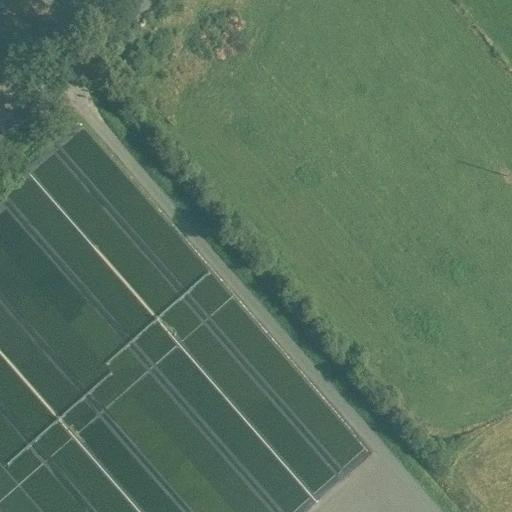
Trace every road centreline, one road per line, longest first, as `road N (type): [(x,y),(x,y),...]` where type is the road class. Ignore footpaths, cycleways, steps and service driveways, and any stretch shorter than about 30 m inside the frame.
road 1 (track): [(60,81),(436,511)]
road 2 (unclassified): [(148,0),(0,136)]
